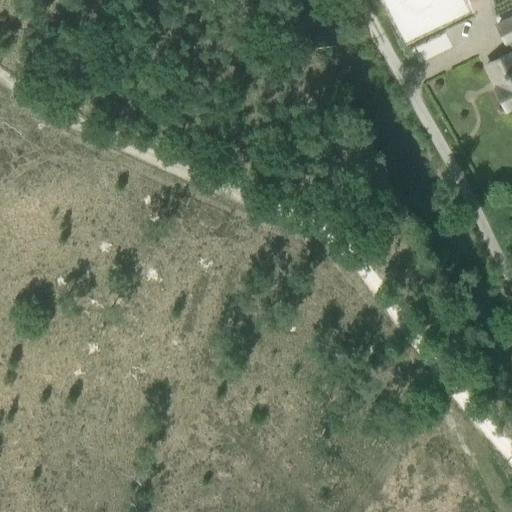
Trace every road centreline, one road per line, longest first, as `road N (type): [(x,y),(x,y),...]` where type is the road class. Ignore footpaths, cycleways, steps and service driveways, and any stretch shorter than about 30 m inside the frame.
road 1 (track): [(511,466),(322,230),(79,128),(0,85)]
road 2 (unclassified): [(511,281),(386,54)]
